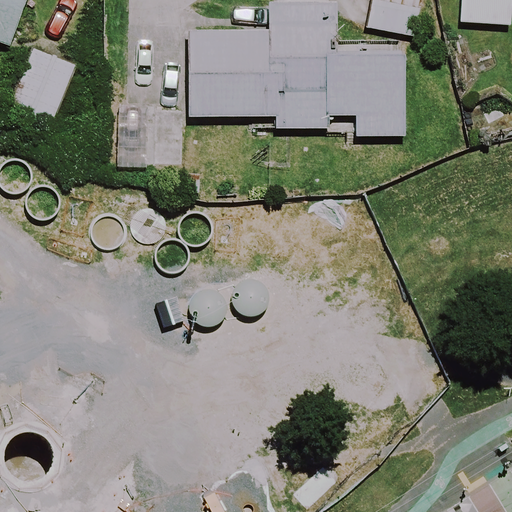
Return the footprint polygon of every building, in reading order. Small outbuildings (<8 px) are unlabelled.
[(0,0),(0,44),(11,49),(28,0),(0,0)] [(422,0),(371,0),(366,27),(415,37),(422,0)] [(511,0),(461,0),(460,24),(511,28),(511,0)] [(339,57),(339,4),(270,4),(270,32),(189,32),(189,118),(276,118),(276,130),(331,130),(331,117),(356,117),(356,139),(407,139),(407,57),(339,57)] [(75,65),(33,49),(5,122),(47,138),(75,65)] [(180,114),(95,114),(95,147),(123,147),(123,169),(179,169),(180,114)]
